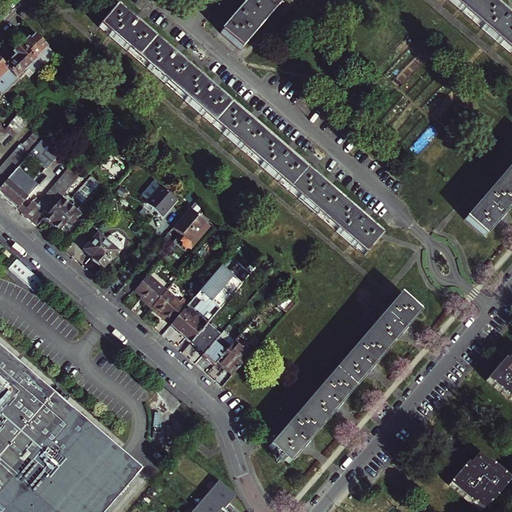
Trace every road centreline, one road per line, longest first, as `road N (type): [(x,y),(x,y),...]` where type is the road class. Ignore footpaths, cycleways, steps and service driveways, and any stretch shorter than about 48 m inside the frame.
road 1 (residential): [(263,508),(213,408),(0,223)]
road 2 (residential): [(191,27),(427,239)]
road 3 (residential): [(318,511),(492,309)]
